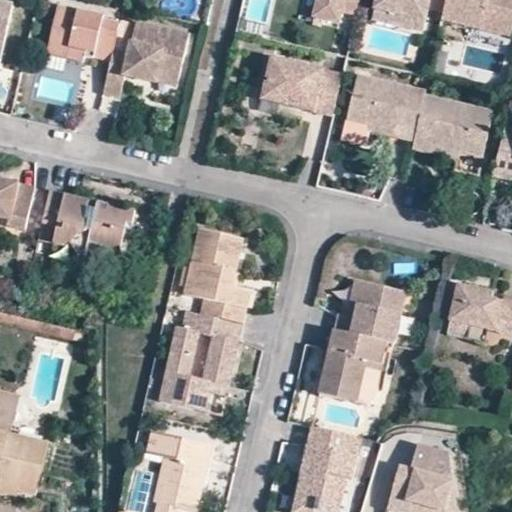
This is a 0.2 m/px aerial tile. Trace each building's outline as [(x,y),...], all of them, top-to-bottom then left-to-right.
[(313,0),(309,17),(310,18),(318,19),(335,24),(338,12),(353,16),(356,0),(313,0)] [(373,0),(371,12),(420,23),(423,10),(441,15),(444,0),(373,0)] [(511,0),(444,0),(441,15),(439,23),(475,32),(507,38),(511,13),(511,0)] [(0,43),(10,4),(0,2),(0,43)] [(111,49),(118,22),(99,18),(99,15),(53,5),(43,53),(79,61),(81,54),(82,49),(92,52),(90,57),(109,61),(111,49)] [(418,33),(420,23),(371,12),(369,21),(418,33)] [(318,19),(310,18),(308,25),(316,27),(318,19)] [(129,53),(111,49),(109,61),(101,93),(118,97),(124,74),(145,79),(147,71),(175,77),(185,35),(136,24),(129,53)] [(503,53),(507,38),(475,32),(472,45),(503,53)] [(330,115),(339,76),(269,60),(261,98),(330,115)] [(147,71),(145,79),(173,86),(175,77),(147,71)] [(411,141),(421,100),(423,92),(355,77),(344,118),(398,130),(396,138),(411,141)] [(421,100),(411,141),(409,149),(426,153),(427,147),(478,160),(488,115),(421,100)] [(365,130),(396,138),(398,130),(344,118),(339,142),(361,146),(365,130)] [(511,129),(502,127),(490,176),(511,182),(511,181),(511,129)] [(427,147),(426,153),(454,160),(451,175),(473,180),(478,160),(427,147)] [(0,219),(6,221),(5,227),(22,231),(31,192),(13,188),(15,184),(8,182),(0,185),(0,219)] [(32,188),(15,184),(13,188),(31,192),(32,188)] [(85,200),(46,190),(35,240),(59,246),(65,242),(74,257),(81,250),(111,257),(118,228),(127,230),(131,211),(95,202),(93,210),(84,208),(85,200)] [(95,202),(85,200),(84,208),(93,210),(95,202)] [(199,256),(204,232),(195,230),(190,254),(199,256)] [(199,256),(190,254),(180,295),(199,300),(195,316),(238,326),(246,293),(230,289),(223,288),(227,272),(234,273),(241,241),(204,232),(199,256)] [(223,288),(230,289),(234,273),(227,272),(223,288)] [(355,283),(345,320),(354,322),(363,286),(355,283)] [(406,296),(363,286),(354,322),(345,320),(336,318),(332,333),(384,345),(392,347),(406,296)] [(493,295),(459,286),(447,336),(469,341),(472,328),(489,333),(510,338),(511,331),(511,299),(503,297),(500,310),(490,307),(493,295)] [(503,297),(493,295),(490,307),(500,310),(503,297)] [(195,316),(185,314),(181,332),(174,330),(156,404),(200,414),(206,394),(204,393),(207,383),(223,387),(238,326),(195,316)] [(486,345),(489,333),(472,328),(469,341),(486,345)] [(332,333),(331,337),(322,370),(315,398),(354,407),(363,366),(378,369),(384,345),(332,333)] [(322,370),(331,337),(326,335),(316,369),(322,370)] [(392,348),(392,347),(384,345),(378,369),(386,370),(392,348)] [(369,404),(378,369),(363,366),(354,407),(360,410),(363,410),(367,408),(369,404)] [(221,397),(206,394),(200,414),(217,418),(221,397)] [(0,416),(0,433),(9,436),(13,420),(0,416)] [(357,441),(308,430),(301,459),(307,466),(306,471),(298,469),(292,496),(310,501),(308,511),(311,511),(333,511),(342,481),(347,482),(357,441)] [(48,445),(9,436),(0,433),(0,482),(20,488),(19,494),(37,498),(48,445)] [(142,459),(159,463),(168,465),(157,506),(154,506),(152,511),(190,511),(199,472),(194,470),(196,463),(201,463),(204,450),(147,437),(142,459)] [(459,511),(452,449),(420,440),(413,465),(402,462),(391,497),(408,502),(410,497),(438,505),(438,511),(459,511)] [(307,466),(301,459),(298,469),(306,471),(307,466)] [(149,504),(154,506),(157,506),(168,465),(159,463),(149,504)] [(20,488),(0,482),(0,494),(18,498),(19,494),(20,488)] [(310,501),(292,496),(288,511),(307,511),(308,511),(310,501)] [(438,511),(438,505),(410,497),(408,502),(391,497),(389,504),(414,511),(438,511)]
